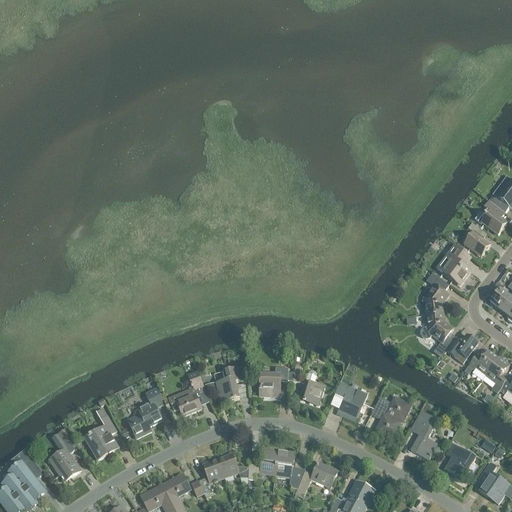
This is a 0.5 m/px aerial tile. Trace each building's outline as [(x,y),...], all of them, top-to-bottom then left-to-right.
[(511,182),(507,178),(492,197),(493,197),(489,203),(505,215),(509,210),(511,211),(511,210),(511,208),(511,182)] [(489,203),(484,209),(487,211),(484,216),(480,213),(475,221),(480,225),(481,224),(498,237),(507,225),(504,223),(501,220),(505,215),(489,203)] [(482,258),(491,247),(481,239),(485,234),(472,225),(468,230),(473,234),(464,246),(474,254),(475,253),(482,258)] [(460,288),(471,273),(464,268),(471,259),(455,247),(437,271),(460,288)] [(434,289),(427,298),(426,297),(423,301),(424,306),(425,306),(427,317),(443,315),(442,306),(449,297),(444,294),(449,287),(436,277),(433,275),(426,283),(430,286),(433,288),(434,289)] [(494,300),(490,304),(499,312),(510,298),(501,291),(503,288),(498,284),(489,296),(494,300)] [(499,312),(509,319),(511,313),(511,295),(510,298),(499,312)] [(441,344),(438,347),(440,348),(435,355),(442,360),(447,353),(457,340),(450,335),(453,331),(445,324),(443,315),(427,317),(428,329),(424,330),(421,332),(421,336),(423,339),(426,341),(430,340),(432,336),(441,343),(441,344)] [(457,340),(447,353),(455,360),(459,355),(466,361),(478,346),(467,337),(461,344),(457,340)] [(489,353),(483,361),(477,356),(469,368),(475,372),(476,370),(486,377),(500,359),(499,359),(499,360),(489,353)] [(509,381),(503,376),(510,367),(509,366),(508,367),(499,361),(500,360),(500,359),(486,377),(496,385),(491,391),(497,395),(499,393),(500,393),(509,381)] [(299,384),(302,368),(301,368),(302,364),(296,363),(294,374),(293,382),(293,383),(299,384)] [(247,367),(223,373),(225,382),(215,384),(219,401),(223,400),(223,404),(233,402),(234,402),(236,402),(236,401),(240,400),(236,384),(248,381),(247,367)] [(287,381),(293,382),(294,374),(288,374),(288,370),(275,370),(275,379),(260,379),(260,398),(266,399),(266,397),(276,398),(276,383),(287,383),(287,381)] [(308,376),(306,383),(305,383),(300,402),(319,408),(324,389),(314,386),(316,378),(317,377),(316,376),(316,375),(316,374),(315,374),(315,373),(314,373),(313,373),(312,372),(311,373),(310,373),(309,374),(308,375),(308,376)] [(180,411),(183,419),(201,411),(195,396),(194,392),(203,388),(198,373),(188,377),(192,387),(191,387),(191,388),(188,390),(189,392),(181,395),(184,401),(177,404),(175,398),(169,400),(174,413),(180,411)] [(511,395),(511,383),(509,381),(500,393),(505,397),(508,393),(511,395)] [(362,407),(352,403),(357,393),(358,393),(340,384),(335,396),(344,400),(337,416),(355,424),(363,406),(362,407)] [(162,423),(155,408),(155,407),(163,402),(158,391),(146,397),(150,404),(137,410),(140,416),(127,422),(136,440),(151,433),(149,428),(152,427),(153,428),(162,423)] [(377,420),(378,419),(381,420),(375,431),(377,432),(376,434),(390,441),(391,439),(393,440),(401,424),(403,425),(410,412),(408,411),(409,408),(395,401),(394,404),(392,403),(390,407),(379,401),(371,417),(377,420)] [(113,453),(118,450),(110,437),(116,433),(102,410),(96,414),(105,428),(85,440),(98,462),(108,456),(107,454),(112,452),(113,453)] [(410,432),(419,437),(411,452),(428,462),(437,446),(427,441),(433,431),(434,431),(433,430),(437,423),(438,423),(421,413),(410,432)] [(78,450),(65,431),(59,435),(68,449),(49,462),(60,478),(67,473),(71,479),(81,473),(69,456),(78,450)] [(486,442),(482,449),(492,454),(496,447),(486,442)] [(476,460),(452,445),(445,456),(452,460),(445,472),(455,478),(454,480),(460,483),(461,482),(462,482),(476,460)] [(275,478),(279,453),(263,450),(261,464),(248,463),(248,481),(254,482),(255,475),(275,478)] [(499,450),(495,456),(499,459),(503,453),(499,450)] [(8,491),(0,496),(0,501),(8,511),(21,511),(23,510),(24,511),(27,511),(36,505),(34,502),(44,494),(29,476),(38,469),(25,452),(24,452),(28,456),(19,463),(21,466),(11,474),(14,479),(4,486),(8,491)] [(295,455),(279,453),(275,478),(291,481),(290,486),(293,490),(297,491),(305,471),(296,470),(296,473),(292,472),(295,455)] [(248,468),(237,468),(232,455),(217,461),(224,480),(239,475),(240,479),(248,479),(248,468)] [(204,496),(206,500),(211,498),(206,487),(224,480),(217,461),(203,466),(207,479),(198,483),(204,496)] [(303,500),(311,482),(331,490),(338,473),(319,465),(313,477),(305,473),(298,491),(295,497),(303,500)] [(490,465),(482,477),(488,481),(479,493),(498,506),(509,490),(501,484),(502,482),(492,475),(496,469),(490,465)] [(162,486),(162,487),(174,511),(184,511),(178,498),(191,491),(183,476),(171,482),(172,483),(163,487),(162,486)] [(197,499),(204,496),(198,483),(191,486),(197,499)] [(355,485),(356,485),(347,502),(346,502),(343,502),(342,503),(336,500),(330,511),(337,511),(338,511),(341,511),(364,511),(373,494),(374,495),(374,494),(365,489),(366,487),(365,489),(355,484),(355,485)] [(164,511),(174,511),(162,487),(161,487),(162,488),(153,493),(152,491),(140,498),(147,511),(151,511),(162,507),(164,511)]
